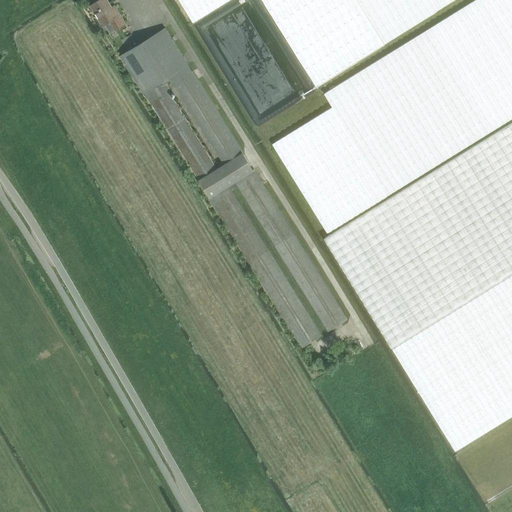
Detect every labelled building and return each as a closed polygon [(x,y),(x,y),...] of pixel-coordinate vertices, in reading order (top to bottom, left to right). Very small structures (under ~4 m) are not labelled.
[(108,0),(99,0),(91,5),(103,25),(104,25),(109,33),(126,23),(115,5),(112,7),(108,0)] [(179,0),(194,23),(230,0),(179,0)] [(263,0),(316,86),(323,81),(375,49),(454,0),(263,0)] [(511,0),(474,0),(324,93),(332,107),(324,112),(273,144),(327,233),(511,118),(511,0)] [(329,330),(347,319),(166,27),(121,55),(144,92),(145,91),(303,346),(321,335),(231,190),(239,185),(329,330)] [(511,121),(325,237),(388,340),(393,349),(405,368),(456,450),(511,415),(511,121)]
